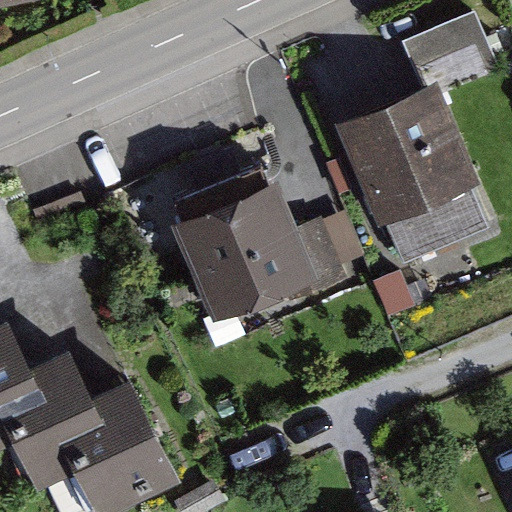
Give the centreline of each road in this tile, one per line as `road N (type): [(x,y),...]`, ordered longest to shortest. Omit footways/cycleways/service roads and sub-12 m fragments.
road 1 (tertiary): [(0,122),(270,0)]
road 2 (unclassified): [(511,337),(372,396)]
